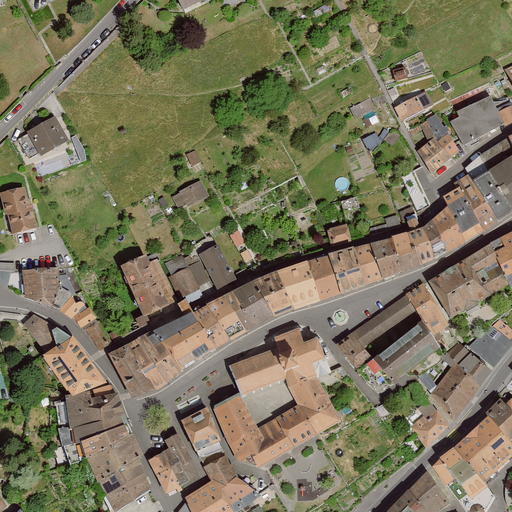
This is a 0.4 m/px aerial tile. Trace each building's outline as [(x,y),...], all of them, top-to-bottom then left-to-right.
[(178,0),(183,9),(202,0),(178,0)] [(396,82),(408,79),(405,67),(393,71),(396,82)] [(402,121),(433,106),(427,93),(396,108),(402,121)] [(377,109),(371,97),(351,107),(357,119),(377,109)] [(511,107),(498,114),(490,98),(456,113),(459,118),(450,123),(464,146),(511,121),(511,107)] [(450,158),(458,152),(435,117),(427,121),(434,138),(434,140),(450,158)] [(42,156),(67,141),(54,119),(18,141),(30,160),(41,154),(42,156)] [(434,138),(427,121),(422,124),(430,140),(434,138)] [(378,132),(365,136),(368,147),(381,142),(378,132)] [(84,151),(76,136),(72,139),(78,154),(84,151)] [(431,173),(450,158),(434,140),(418,153),(431,173)] [(511,209),(511,146),(509,140),(480,158),(511,209)] [(499,221),(511,211),(511,209),(480,158),(465,170),(470,177),(499,221)] [(482,232),(499,221),(470,177),(454,184),(458,190),(482,232)] [(188,203),(205,195),(200,184),(174,197),(179,206),(188,201),(188,203)] [(464,242),(482,232),(458,190),(445,197),(449,207),(464,242)] [(10,214),(15,234),(35,229),(29,204),(27,205),(23,191),(3,196),(8,214),(10,214)] [(343,213),(359,209),(356,198),(340,203),(343,213)] [(432,220),(445,253),(463,243),(464,242),(449,207),(447,209),(432,220)] [(434,259),(445,253),(432,220),(421,226),(434,259)] [(328,230),(331,246),(350,241),(346,226),(328,230)] [(419,265),(434,259),(421,226),(406,233),(419,265)] [(390,237),(402,272),(419,265),(406,233),(390,237)] [(218,289),(234,281),(211,235),(187,251),(192,262),(197,259),(199,262),(203,260),(218,289)] [(510,287),(511,286),(511,235),(491,246),(508,284),(510,287)] [(384,279),(402,272),(390,237),(380,240),(374,241),(375,246),(371,247),(384,279)] [(491,246),(429,283),(451,319),(508,284),(491,246)] [(354,250),(365,285),(384,279),(371,247),(354,250)] [(342,293),(365,285),(354,250),(343,254),(342,251),(329,256),(342,293)] [(154,255),(124,269),(145,315),(146,315),(149,321),(164,314),(161,308),(176,301),(158,262),(165,260),(164,256),(159,258),(157,253),(154,255)] [(319,301),(342,293),(329,256),(307,264),(318,300),(319,301)] [(15,272),(15,264),(0,264),(0,282),(6,288),(9,277),(25,276),(24,271),(15,272)] [(293,308),(318,300),(307,264),(295,267),(277,274),(293,308)] [(74,267),(57,269),(58,270),(63,270),(68,283),(71,282),(76,295),(82,292),(74,267)] [(58,270),(57,269),(44,270),(24,271),(25,276),(27,299),(60,309),(71,297),(58,285),(58,270)] [(203,297),(189,270),(173,278),(183,298),(185,297),(189,304),(203,297)] [(274,316),(293,308),(277,274),(256,283),(273,315),(274,316)] [(255,325),(273,315),(256,283),(235,294),(255,325)] [(424,285),(408,296),(416,310),(424,324),(431,336),(448,325),(429,293),(424,285)] [(83,327),(95,319),(89,309),(86,311),(84,306),(86,304),(82,292),(76,295),(71,297),(60,309),(71,317),(73,318),(76,316),(83,327)] [(245,331),(255,325),(235,294),(225,299),(245,331)] [(229,340),(245,331),(225,299),(223,296),(207,304),(229,339),(229,340)] [(408,296),(351,336),(362,348),(416,310),(408,296)] [(229,339),(207,304),(191,312),(215,348),(229,339)] [(181,369),(215,348),(191,312),(154,331),(181,369)] [(53,350),(49,335),(49,325),(34,316),(25,325),(48,354),(53,350)] [(101,351),(113,345),(98,323),(97,323),(95,319),(83,327),(101,351)] [(494,367),(511,344),(511,332),(500,320),(471,348),(494,367)] [(393,384),(438,347),(431,336),(424,324),(374,363),(393,384)] [(48,354),(41,359),(70,402),(90,394),(94,392),(109,387),(71,339),(57,329),(49,335),(53,350),(48,354)] [(230,367),(241,396),(286,378),(289,387),(315,377),(316,376),(312,364),(325,359),(318,340),(304,345),(299,329),(274,338),(278,349),(230,367)] [(138,341),(167,382),(182,371),(181,369),(154,331),(138,341)] [(351,336),(337,347),(359,371),(372,360),(362,348),(351,336)] [(153,390),(167,382),(138,341),(127,347),(153,390)] [(458,366),(471,354),(459,344),(448,354),(458,366)] [(132,396),(153,390),(127,347),(111,355),(132,396)] [(438,354),(452,367),(434,390),(457,418),(480,386),(458,366),(448,354),(445,356),(441,352),(438,354)] [(458,366),(480,386),(490,371),(471,354),(458,366)] [(393,384),(374,363),(372,360),(359,371),(378,392),(393,384)] [(427,370),(419,376),(431,390),(438,384),(427,370)] [(317,438),(340,421),(315,377),(289,387),(300,409),(317,438)] [(94,392),(96,400),(115,395),(110,386),(109,387),(94,392)] [(104,439),(128,427),(115,395),(96,400),(92,401),(90,394),(70,402),(68,399),(65,400),(69,422),(66,422),(67,428),(59,428),(65,449),(104,439)] [(215,411),(239,465),(253,458),(260,471),(317,438),(300,409),(257,433),(238,398),(215,411)] [(511,414),(511,400),(510,403),(505,398),(501,401),(511,414)] [(419,409),(424,417),(412,427),(426,448),(448,426),(428,401),(419,409)] [(511,414),(501,401),(485,416),(488,419),(511,447),(511,414)] [(208,410),(183,423),(200,458),(222,450),(219,439),(208,410)] [(454,450),(485,487),(497,475),(511,461),(511,447),(488,419),(454,450)] [(133,437),(128,427),(104,439),(65,449),(70,467),(87,462),(110,453),(133,437)] [(141,453),(133,437),(110,453),(87,462),(99,487),(120,474),(140,463),(141,453)] [(191,460),(178,437),(168,442),(172,449),(181,466),(190,461),(191,460)] [(181,466),(172,449),(163,454),(181,487),(183,486),(181,483),(187,479),(181,466)] [(434,467),(448,488),(464,511),(486,511),(494,499),(485,487),(454,450),(441,459),(434,467)] [(167,495),(181,487),(163,454),(150,461),(167,495)] [(216,482),(220,486),(235,479),(226,458),(206,468),(211,476),(212,475),(216,482)] [(198,474),(190,461),(181,466),(187,479),(198,474)] [(145,476),(140,463),(120,474),(99,487),(106,500),(126,489),(145,476)] [(417,484),(436,511),(449,503),(428,472),(417,484)] [(151,491),(145,476),(126,489),(106,500),(112,511),(120,511),(121,511),(133,506),(151,491)] [(249,488),(235,479),(220,486),(234,511),(247,504),(259,496),(252,490),(254,488),(251,486),(249,488)] [(234,511),(220,486),(216,482),(187,500),(193,511),(234,511)] [(435,511),(436,511),(417,484),(410,492),(423,511),(435,511)] [(423,511),(410,492),(389,511),(423,511)] [(178,511),(193,511),(187,500),(178,511)]
